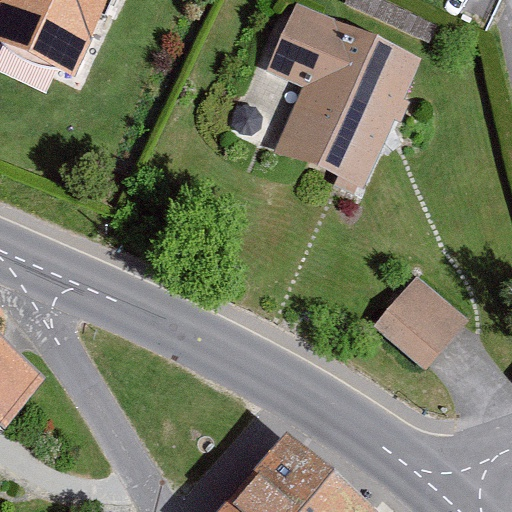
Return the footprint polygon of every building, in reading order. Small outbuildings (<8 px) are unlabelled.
[(0,0),(0,53),(65,81),(99,0),(0,0)] [(285,8),(252,78),(287,94),(257,158),(354,203),(416,69),(285,8)] [(465,321),(413,280),(372,330),(424,372),(465,321)] [(0,354),(0,432),(4,436),(42,386),(0,354)] [(290,427),(220,511),(380,511),(386,505),(290,427)]
